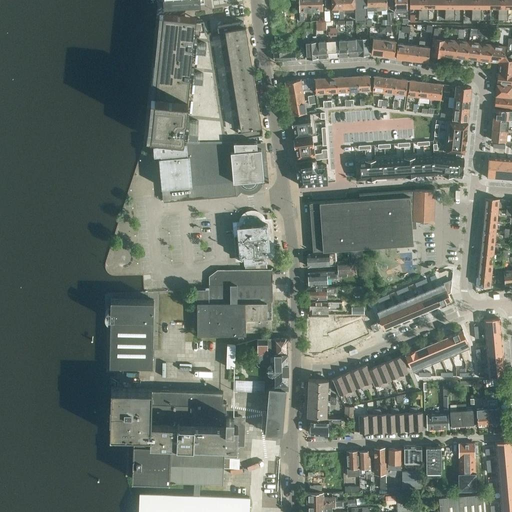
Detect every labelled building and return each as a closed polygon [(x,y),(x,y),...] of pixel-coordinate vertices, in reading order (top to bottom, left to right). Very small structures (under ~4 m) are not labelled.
[(311,11),(310,0),(298,0),(299,11),(300,11),(300,15),(299,15),(300,21),(303,21),(303,11),(311,11)] [(322,0),(310,0),(311,11),(323,10),(322,0)] [(331,0),(332,11),(343,11),(343,0),(331,0)] [(343,0),(343,11),(355,10),(354,0),(343,0)] [(354,0),(355,10),(355,20),(368,20),(368,9),(367,0),(354,0)] [(377,0),(367,0),(368,9),(373,9),(373,14),(377,14),(377,0)] [(387,0),(377,0),(377,14),(382,14),(382,9),(388,9),(387,0)] [(394,0),(395,9),(395,12),(400,11),(400,9),(407,9),(407,0),(394,0)] [(423,0),(409,0),(410,7),(419,7),(419,13),(424,13),(423,0)] [(437,7),(436,0),(423,0),(424,13),(428,13),(428,7),(437,7)] [(450,13),(450,0),(436,0),(437,7),(445,7),(445,13),(450,13)] [(463,7),(463,0),(450,0),(450,13),(455,13),(455,7),(463,7)] [(477,14),(476,0),(463,0),(463,7),(472,7),(472,14),(477,14)] [(490,7),(489,0),(476,0),(477,14),(482,14),(482,7),(490,7)] [(503,14),(503,0),(489,0),(490,7),(498,7),(498,14),(503,14)] [(511,7),(511,0),(503,0),(503,14),(508,14),(508,7),(511,7)] [(151,139),(184,142),(238,141),(257,141),(257,140),(248,140),(248,138),(263,135),(245,25),(244,25),(244,21),(218,26),(218,30),(206,32),(204,21),(196,22),(197,16),(164,12),(152,133),(151,139)] [(358,39),(358,55),(359,55),(369,55),(368,38),(358,39)] [(379,54),(383,55),(385,39),(373,38),(371,54),(373,54),(374,55),(377,55),(378,55),(379,55),(379,54)] [(444,57),(444,56),(445,40),(433,38),(431,55),(438,56),(439,57),(441,57),(442,56),(444,57)] [(358,39),(347,40),(348,56),(358,55),(358,39)] [(385,39),(383,55),(386,55),(386,56),(388,56),(389,57),(391,57),(392,56),(394,57),(396,41),(385,39)] [(337,40),(327,41),(328,57),(338,56),(337,40)] [(347,40),(337,40),(338,56),(348,56),(347,40)] [(419,46),(417,60),(428,62),(430,47),(424,46),(425,40),(420,40),(419,46)] [(444,56),(456,57),(457,41),(445,40),(444,56)] [(318,57),(317,41),(306,42),(307,58),(318,58),(318,57)] [(327,41),(317,41),(318,57),(328,57),(327,41)] [(456,57),(468,58),(469,42),(457,41),(456,57)] [(468,58),(480,60),(481,44),(469,42),(468,58)] [(396,58),(407,59),(408,44),(398,43),(396,58)] [(407,59),(417,60),(419,46),(408,44),(407,59)] [(480,60),(492,61),(494,45),(481,44),(480,60)] [(498,62),(499,62),(499,58),(502,59),(504,56),(505,54),(506,47),(494,45),(492,61),(498,62)] [(295,50),(274,52),(274,60),(296,59),(295,50)] [(499,62),(500,63),(501,64),(504,64),(504,61),(506,59),(509,59),(505,54),(504,56),(502,59),(499,58),(499,62)] [(499,70),(499,71),(511,72),(511,59),(509,59),(506,59),(504,61),(504,64),(501,64),(500,63),(500,64),(500,65),(499,66),(499,69),(499,70)] [(511,72),(499,71),(498,71),(498,73),(497,73),(497,76),(498,77),(497,83),(511,85),(511,72)] [(359,75),(348,76),(349,91),(360,91),(359,75)] [(370,75),(359,75),(360,91),(371,90),(370,75)] [(372,90),(384,92),(385,77),(374,75),(372,90)] [(348,76),(337,77),(338,92),(346,91),(346,94),(349,94),(349,91),(348,76)] [(315,89),(316,93),(327,92),(326,77),(315,78),(315,89)] [(337,77),(326,77),(327,92),(327,96),(331,96),(331,92),(338,92),(337,77)] [(384,92),(395,93),(397,78),(385,77),(384,92)] [(301,79),(302,90),(309,89),(315,89),(315,78),(301,79)] [(397,78),(395,93),(406,95),(408,80),(397,78)] [(287,92),(302,90),(301,79),(285,81),(287,92)] [(408,95),(419,96),(421,81),(409,80),(408,95)] [(419,96),(430,98),(432,82),(421,81),(419,96)] [(432,82),(430,98),(441,99),(443,84),(432,82)] [(511,87),(511,85),(497,84),(497,85),(496,85),(495,89),(496,90),(496,95),(511,97),(511,87)] [(455,97),(470,98),(472,87),(456,86),(455,97)] [(287,92),(289,103),(304,101),(302,90),(287,92)] [(454,108),(469,109),(470,98),(455,97),(454,108)] [(495,107),(511,108),(511,98),(496,97),(495,107)] [(304,101),(289,103),(291,114),(306,112),(304,101)] [(469,109),(454,108),(453,119),(463,120),(468,120),(469,109)] [(494,117),(494,118),(508,119),(509,114),(511,114),(511,110),(494,109),(494,113),(493,113),(493,117),(494,117)] [(314,113),(291,116),(293,127),(294,126),(293,126),(315,123),(314,113)] [(493,128),(492,129),(507,130),(508,119),(494,118),(493,123),(492,123),(492,128),(493,128)] [(446,120),(445,131),(467,133),(468,123),(462,122),(446,120)] [(315,123),(293,126),(294,126),(294,131),(295,136),(316,133),(315,123)] [(507,130),(492,129),(492,134),(491,134),(491,138),(492,138),(491,140),(506,141),(507,130)] [(445,131),(444,140),(466,143),(467,133),(445,131)] [(312,136),(294,138),(295,148),(296,148),(314,145),(312,136)] [(444,140),(443,151),(456,152),(463,153),(464,153),(465,153),(465,152),(466,143),(444,140)] [(238,141),(184,142),(160,142),(160,144),(153,145),(154,155),(161,155),(161,157),(159,157),(163,199),(170,199),(171,201),(236,195),(243,188),(248,189),(252,189),(256,187),(258,183),(259,179),(262,178),(262,179),(264,178),(264,177),(262,164),(263,164),(262,162),(261,150),(261,148),(259,148),(257,149),(257,143),(257,141),(238,141)] [(314,145),(296,148),(296,150),(296,152),(297,157),(297,158),(315,155),(315,154),(314,145)] [(414,153),(404,154),(406,175),(406,176),(416,175),(414,153)] [(415,153),(414,153),(416,175),(425,174),(424,156),(415,157),(415,153)] [(395,154),(385,155),(386,177),(396,176),(395,154)] [(395,154),(396,176),(406,175),(404,154),(404,157),(395,158),(395,154)] [(385,155),(375,156),(377,177),(386,177),(385,155)] [(434,155),(424,156),(425,174),(435,174),(434,155)] [(464,159),(434,155),(435,174),(444,174),(444,175),(449,175),(449,176),(449,175),(452,176),(453,176),(453,175),(462,176),(464,159)] [(365,156),(355,157),(357,179),(366,178),(367,178),(365,156)] [(366,156),(365,156),(367,178),(366,178),(377,178),(377,177),(375,156),(374,156),(375,159),(366,160),(366,156)] [(489,157),(487,177),(496,178),(498,157),(489,157)] [(498,157),(496,178),(505,179),(507,158),(498,157)] [(315,158),(296,161),(297,169),(296,169),(297,176),(298,176),(299,185),(310,184),(316,184),(328,183),(326,165),(318,165),(317,164),(316,160),(316,158),(315,158)] [(415,189),(410,189),(410,190),(410,220),(416,220),(433,221),(434,187),(415,189)] [(416,227),(416,220),(410,220),(410,190),(359,194),(360,199),(309,202),(313,251),(413,243),(412,228),(416,227)] [(479,284),(493,286),(500,197),(486,196),(479,284)] [(244,261),(244,262),(246,262),(265,261),(267,260),(267,259),(266,254),(268,253),(269,254),(270,253),(270,252),(269,239),(269,237),(268,225),(268,223),(266,223),(262,224),(261,219),(258,216),(254,214),(249,215),(246,217),(243,221),(243,225),(239,226),(239,225),(237,226),(237,227),(238,227),(239,240),(238,240),(239,242),(240,254),(240,256),(242,256),(244,255),(244,261)] [(308,255),(308,267),(337,265),(336,258),(326,259),(326,253),(309,254),(308,255)] [(338,261),(339,275),(357,274),(356,260),(338,261)] [(209,284),(272,284),(272,269),(271,269),(271,270),(217,270),(209,275),(209,284)] [(311,286),(319,285),(327,284),(327,278),(337,278),(337,271),(309,273),(309,284),(311,286)] [(444,283),(434,287),(441,304),(451,300),(444,283)] [(210,302),(272,302),(272,284),(209,284),(209,290),(210,290),(210,302)] [(364,292),(365,285),(356,284),(355,292),(364,292)] [(327,288),(319,288),(310,288),(310,298),(327,298),(327,293),(337,293),(337,287),(336,287),(328,287),(327,287),(327,288)] [(434,287),(425,291),(432,308),(441,304),(434,287)] [(197,290),(198,335),(210,335),(210,302),(210,290),(209,290),(197,290)] [(425,291),(415,295),(422,312),(432,308),(425,291)] [(415,295),(406,299),(413,316),(422,312),(415,295)] [(111,299),(110,368),(153,369),(154,311),(154,300),(111,299)] [(406,299),(397,303),(404,320),(413,316),(406,299)] [(210,302),(210,335),(246,334),(246,331),(267,331),(267,318),(272,318),(272,302),(210,302)] [(310,313),(309,314),(328,314),(328,309),(342,309),(342,302),(310,302),(310,313)] [(397,303),(387,307),(394,323),(404,320),(397,303)] [(387,307),(378,311),(384,328),(394,323),(387,307)] [(366,339),(367,319),(329,319),(328,315),(311,314),(311,315),(311,324),(313,334),(319,333),(324,333),(324,338),(316,338),(313,339),(313,353),(319,353),(319,354),(330,351),(326,351),(335,349),(351,345),(347,345),(366,339)] [(500,318),(484,320),(485,331),(501,330),(500,318)] [(371,325),(374,332),(380,330),(377,323),(371,325)] [(466,328),(456,332),(462,346),(472,342),(466,328)] [(501,330),(485,331),(486,343),(502,341),(501,330)] [(456,332),(446,336),(452,350),(462,346),(456,332)] [(446,336),(436,341),(442,354),(452,350),(446,336)] [(288,353),(288,350),(288,340),(286,338),(258,339),(258,353),(288,353)] [(436,341),(426,345),(431,359),(442,354),(436,341)] [(502,341),(486,343),(487,354),(503,352),(502,341)] [(226,367),(235,367),(235,345),(227,344),(226,367)] [(426,345),(416,349),(422,363),(431,359),(426,345)] [(416,349),(406,354),(411,367),(422,363),(416,349)] [(503,352),(487,354),(488,365),(504,364),(503,352)] [(288,353),(258,353),(257,354),(257,357),(258,358),(258,360),(257,361),(257,363),(259,365),(262,365),(262,364),(269,364),(268,365),(268,372),(270,374),(275,374),(276,388),(288,389),(288,384),(289,384),(288,374),(289,374),(289,363),(288,363),(288,353)] [(402,355),(394,359),(402,379),(406,378),(404,373),(409,371),(402,355)] [(394,359),(385,362),(392,378),(396,376),(398,381),(402,379),(394,359)] [(385,362),(377,366),(385,386),(389,384),(387,380),(392,378),(385,362)] [(367,364),(358,368),(367,388),(371,387),(369,383),(373,381),(369,369),(367,364)] [(504,364),(488,365),(489,377),(505,376),(504,364)] [(377,366),(369,369),(373,381),(375,385),(380,383),(382,388),(385,386),(377,366)] [(358,368),(350,371),(357,388),(361,386),(363,390),(367,388),(358,368)] [(463,377),(463,368),(447,368),(447,377),(463,377)] [(350,371),(342,375),(350,395),(354,394),(352,389),(357,388),(350,371)] [(350,395),(342,375),(333,379),(340,395),(345,393),(347,397),(350,395)] [(328,395),(329,380),(309,379),(307,416),(327,417),(328,401),(336,402),(337,395),(328,395)] [(235,391),(264,392),(265,381),(236,380),(235,391)] [(444,414),(438,415),(438,429),(449,429),(448,409),(447,399),(448,399),(447,384),(443,385),(444,414)] [(194,481),(194,495),(200,495),(200,481),(223,482),(224,466),(229,466),(229,456),(237,456),(238,445),(237,445),(238,431),(238,427),(241,427),(241,421),(234,421),(234,416),(226,415),(226,420),(225,420),(226,413),(227,401),(223,401),(223,391),(160,389),(160,390),(152,389),(112,388),(111,403),(110,419),(110,434),(134,435),(134,448),(133,472),(133,479),(194,481)] [(270,388),(268,410),(266,433),(282,434),(284,411),(286,389),(270,388)] [(460,394),(461,404),(462,426),(474,425),(473,409),(466,410),(465,394),(460,394)] [(489,424),(487,400),(483,400),(483,409),(477,409),(478,425),(489,424)] [(492,400),(487,400),(489,424),(500,423),(499,408),(493,408),(492,400)] [(462,426),(461,404),(456,405),(456,410),(450,411),(451,427),(462,426)] [(354,406),(344,406),(345,417),(354,417),(354,415),(354,406)] [(391,413),(386,413),(387,431),(396,430),(395,408),(391,409),(391,413)] [(399,408),(395,408),(396,430),(405,430),(404,413),(399,413),(399,408)] [(409,412),(404,413),(405,430),(414,430),(413,408),(409,408),(409,412)] [(417,408),(413,408),(414,430),(423,429),(423,412),(417,412),(417,408)] [(373,414),(368,414),(369,432),(378,431),(377,409),(373,409),(373,414)] [(381,409),(377,409),(378,431),(387,431),(386,413),(381,414),(381,409)] [(368,414),(355,415),(354,415),(354,417),(355,431),(360,431),(360,432),(369,432),(368,414)] [(438,429),(438,415),(427,415),(427,429),(438,429)] [(329,425),(332,425),(341,426),(341,419),(311,419),(311,426),(310,426),(309,427),(308,431),(310,433),(311,433),(311,434),(329,434),(329,425)] [(511,450),(511,441),(495,442),(496,453),(511,452),(511,450)] [(475,443),(459,443),(459,473),(475,473),(475,458),(478,458),(477,455),(475,455),(475,443)] [(415,445),(404,445),(404,463),(422,463),(421,446),(415,446),(415,445)] [(426,446),(426,476),(441,476),(441,446),(426,446)] [(387,494),(385,447),(374,448),(374,450),(370,450),(371,455),(372,456),(375,456),(375,474),(381,474),(381,494),(387,494)] [(388,463),(396,463),(401,463),(401,448),(388,448),(388,463)] [(342,454),(342,467),(359,466),(359,450),(347,450),(347,454),(342,454)] [(369,456),(368,451),(359,451),(359,468),(366,468),(366,474),(371,473),(370,457),(369,456)] [(511,452),(496,453),(497,465),(511,463),(511,452)] [(511,463),(497,465),(498,476),(511,475),(511,463)] [(421,467),(417,467),(417,468),(417,471),(402,471),(402,479),(402,486),(421,486),(421,471),(421,467)] [(475,473),(459,473),(459,482),(475,482),(475,473)] [(511,475),(498,476),(500,488),(511,486),(511,475)] [(475,482),(459,482),(459,491),(475,491),(475,482)] [(511,486),(500,488),(501,499),(511,498),(511,486)] [(307,492),(307,502),(335,502),(335,497),(324,497),(324,492),(307,492)] [(249,511),(250,497),(200,495),(194,495),(140,493),(139,511),(249,511)] [(394,494),(385,495),(386,504),(395,503),(394,494)] [(412,511),(411,494),(396,495),(397,511),(412,511)] [(439,497),(440,511),(484,511),(483,494),(439,497)] [(511,498),(501,499),(502,511),(511,509),(511,498)] [(307,502),(306,511),(310,511),(324,511),(324,506),(336,506),(335,502),(307,502)]
